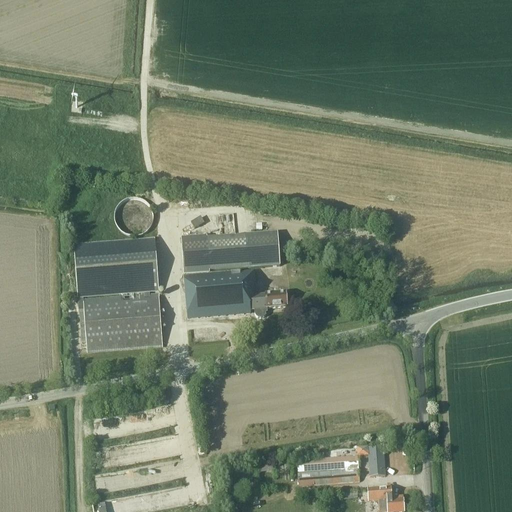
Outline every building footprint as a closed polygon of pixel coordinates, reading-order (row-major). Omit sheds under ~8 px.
[(153,208),(128,199),(123,212),(124,212),(119,226),(144,235),(153,208)] [(263,235),(252,236),(247,236),(207,239),(207,237),(181,239),(183,276),(209,274),(209,273),(249,270),(280,267),(277,234),(263,235)] [(162,347),(158,295),(150,296),(149,294),(159,293),(155,240),(73,246),(78,312),(79,312),(81,343),(86,343),(87,353),(162,347)] [(259,320),(260,320),(261,319),(262,319),(264,318),(265,317),(265,316),(266,316),(266,315),(266,313),(267,313),(267,310),(288,308),(286,293),(265,295),(256,296),(254,272),(206,275),(207,276),(184,278),(187,321),(250,316),(250,311),(254,311),(254,315),(255,315),(255,316),(255,317),(256,318),(257,319),(259,319),(259,320)] [(386,477),(384,458),(380,458),(379,448),(368,449),(371,478),(386,477)] [(359,483),(357,457),(297,462),(298,487),(359,483)] [(179,461),(132,471),(136,489),(183,478),(179,461)] [(259,464),(260,474),(275,473),(275,463),(259,464)] [(96,479),(99,494),(129,487),(126,473),(96,479)] [(392,501),(391,492),(391,488),(367,489),(368,502),(377,502),(377,511),(404,511),(403,500),(392,501)] [(99,511),(116,511),(117,502),(99,502),(99,511)]
